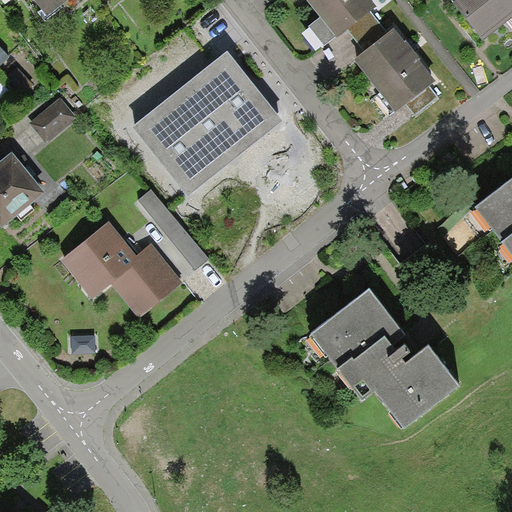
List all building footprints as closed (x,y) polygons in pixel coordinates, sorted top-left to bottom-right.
[(28,0),(42,17),(65,0),(28,0)] [(370,0),(307,0),(321,18),(310,27),(324,45),(336,35),(338,38),(377,7),(370,0)] [(460,0),(453,6),(481,40),(511,14),(511,7),(505,0),(460,0)] [(395,31),(355,63),(396,115),(407,106),(415,115),(438,97),(431,89),(437,84),(395,31)] [(227,53),(134,128),(188,196),(282,122),(227,53)] [(26,90),(13,74),(1,84),(15,100),(26,90)] [(56,104),(28,128),(44,147),(72,123),(56,104)] [(7,162),(0,167),(0,228),(37,200),(7,162)] [(511,187),(474,215),(511,268),(511,187)] [(152,196),(141,206),(203,273),(214,263),(152,196)] [(93,302),(113,286),(139,318),(183,284),(152,245),(137,257),(110,223),(61,262),(93,302)] [(411,361),(365,297),(305,340),(345,395),(363,382),(401,434),(457,393),(426,350),(411,361)] [(95,336),(72,337),(73,354),(95,353),(95,336)]
